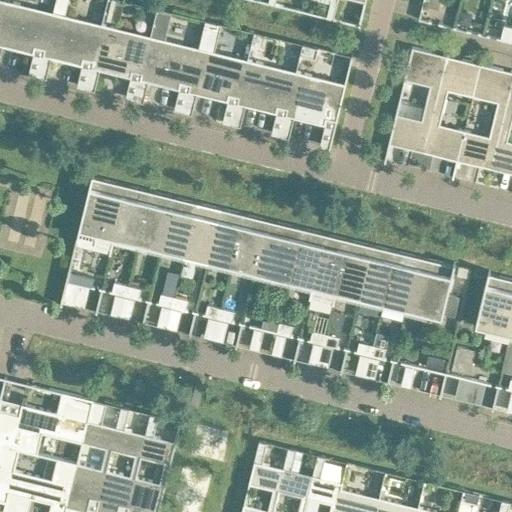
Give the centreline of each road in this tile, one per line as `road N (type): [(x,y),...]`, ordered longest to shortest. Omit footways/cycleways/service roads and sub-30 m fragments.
road 1 (residential): [(0,315),(511,441)]
road 2 (residential): [(0,94),(339,177)]
road 3 (residential): [(339,177),(383,0)]
road 4 (residential): [(339,177),(511,218)]
